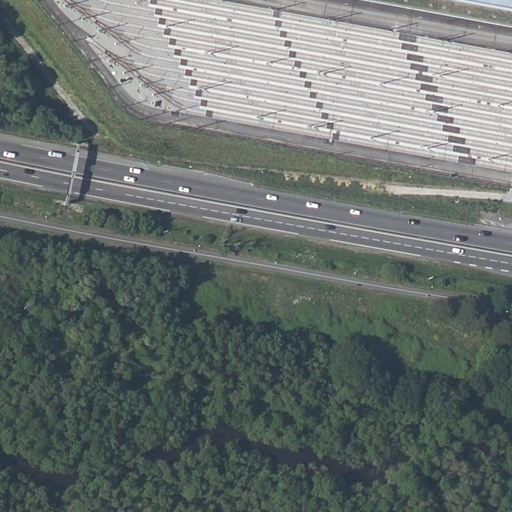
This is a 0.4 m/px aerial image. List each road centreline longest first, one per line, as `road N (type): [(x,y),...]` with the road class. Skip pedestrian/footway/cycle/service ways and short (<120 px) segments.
road 1 (trunk): [(511,243),(0,148)]
road 2 (trunk): [(0,169),(511,263)]
road 3 (unknown): [(109,170),(249,176),(311,152),(358,150),(425,174),(511,224)]
